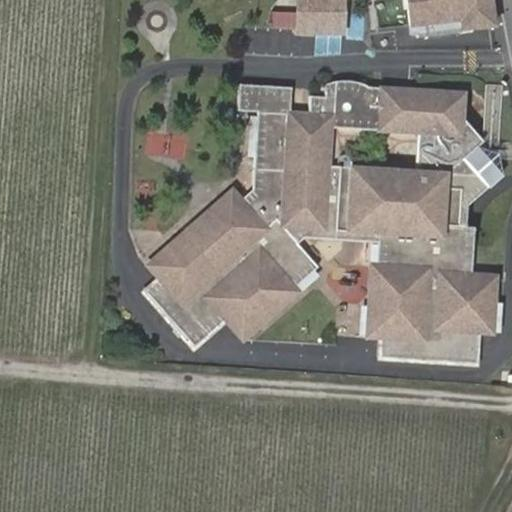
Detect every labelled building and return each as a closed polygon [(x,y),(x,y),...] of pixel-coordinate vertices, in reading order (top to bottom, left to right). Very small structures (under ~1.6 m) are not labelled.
[(343,0),(294,0),(294,34),(343,34),(343,0)] [(487,0),(403,0),(406,25),(461,20),(462,28),(491,25),(487,0)] [(171,246),(175,251),(150,272),(158,280),(196,323),(212,308),(225,323),(243,342),(267,321),(263,317),(296,287),(317,268),(297,245),(304,238),(312,230),(378,234),(374,306),(368,305),(366,338),(377,338),(440,342),(441,331),(477,332),(492,333),(494,301),(489,301),(490,279),(471,278),(474,227),(460,226),(461,210),(487,187),(462,159),(482,141),(459,116),(460,93),(367,88),(358,84),(353,83),(346,82),(338,82),(323,86),(323,98),(308,97),(307,108),(306,115),(255,113),(251,192),(240,201),(235,196),(212,218),(208,213),(171,246)] [(292,88),(239,85),(238,112),(255,113),(306,115),(307,108),(291,106),(292,88)] [(235,196),(231,191),(208,213),(212,218),(235,196)] [(304,238),(377,242),(378,234),(312,230),(304,238)] [(158,280),(143,293),(194,350),(225,323),(212,308),(196,323),(158,280)] [(263,317),(267,321),(300,292),(296,287),(263,317)] [(440,342),(377,338),(376,358),(476,364),(477,332),(441,331),(440,342)]
